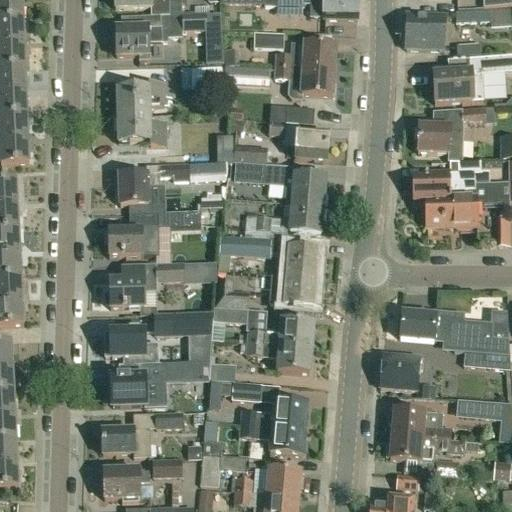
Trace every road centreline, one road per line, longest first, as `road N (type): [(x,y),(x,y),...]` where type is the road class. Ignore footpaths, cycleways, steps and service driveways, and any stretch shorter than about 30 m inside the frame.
road 1 (residential): [(57,511),(76,0)]
road 2 (residential): [(363,274),(383,0)]
road 3 (residential): [(339,511),(363,274)]
road 4 (residential): [(363,274),(511,273)]
